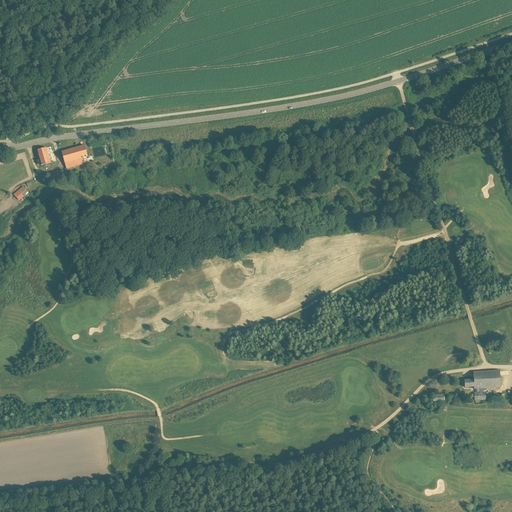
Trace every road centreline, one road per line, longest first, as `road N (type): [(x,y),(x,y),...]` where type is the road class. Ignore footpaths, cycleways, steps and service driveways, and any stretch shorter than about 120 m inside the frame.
road 1 (tertiary): [(11,148),(340,96),(511,43)]
road 2 (track): [(151,475),(324,451),(378,430),(432,379),(484,367)]
road 3 (track): [(484,367),(398,81)]
road 4 (track): [(0,493),(151,475)]
